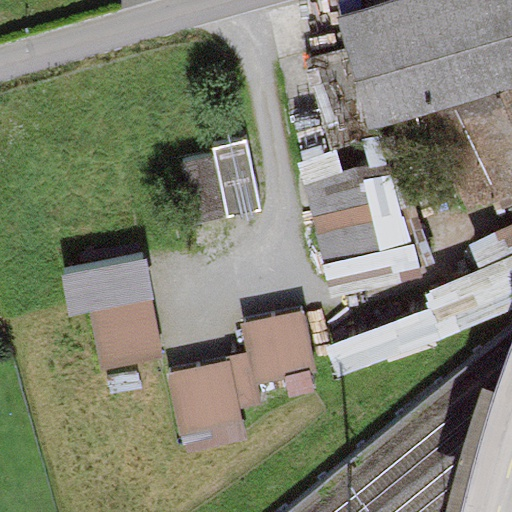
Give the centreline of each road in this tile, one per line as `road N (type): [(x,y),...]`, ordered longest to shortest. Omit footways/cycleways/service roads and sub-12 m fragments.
road 1 (unknown): [(303,0),(321,175),(293,216),(223,265)]
road 2 (residential): [(0,63),(226,0)]
